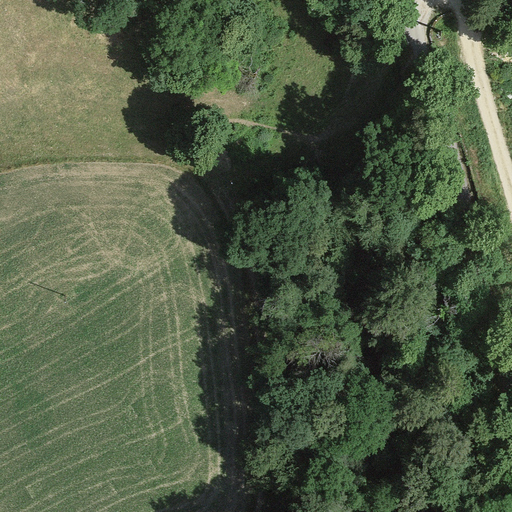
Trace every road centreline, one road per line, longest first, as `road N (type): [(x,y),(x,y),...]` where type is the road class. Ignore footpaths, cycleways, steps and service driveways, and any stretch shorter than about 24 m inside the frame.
road 1 (unclassified): [(429,0),(511,396)]
road 2 (track): [(511,179),(460,0)]
